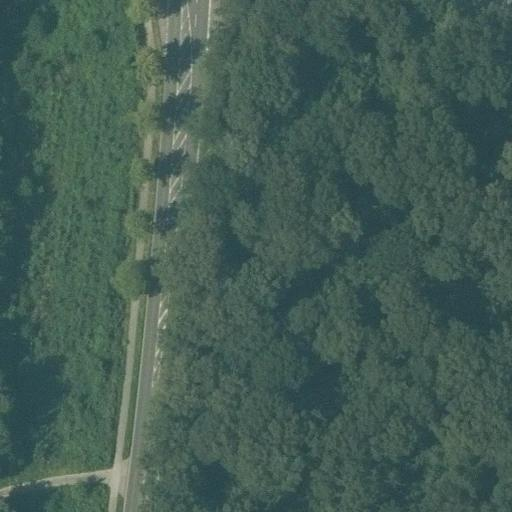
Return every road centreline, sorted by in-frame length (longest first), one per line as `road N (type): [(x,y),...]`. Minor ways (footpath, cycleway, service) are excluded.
road 1 (secondary): [(138,511),(181,124),(186,0)]
road 2 (track): [(143,475),(0,497)]
